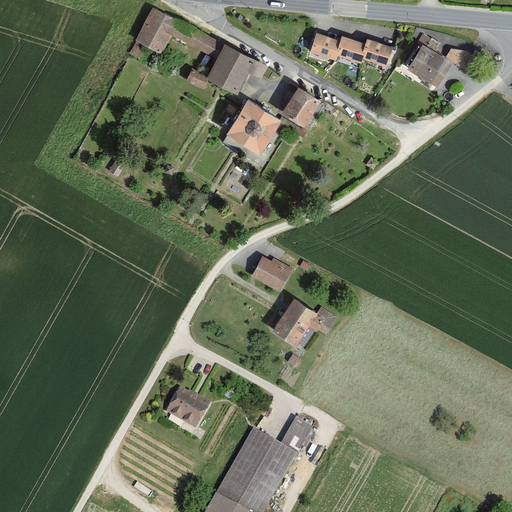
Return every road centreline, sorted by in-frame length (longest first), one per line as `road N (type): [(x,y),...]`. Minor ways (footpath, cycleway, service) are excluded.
road 1 (residential): [(419,142),(335,206),(263,234),(223,261),(98,473)]
road 2 (residential): [(205,0),(211,17),(419,142)]
road 3 (tertiary): [(263,0),(511,21)]
road 4 (track): [(308,407),(330,428),(283,511)]
road 5 (residential): [(511,66),(419,142)]
